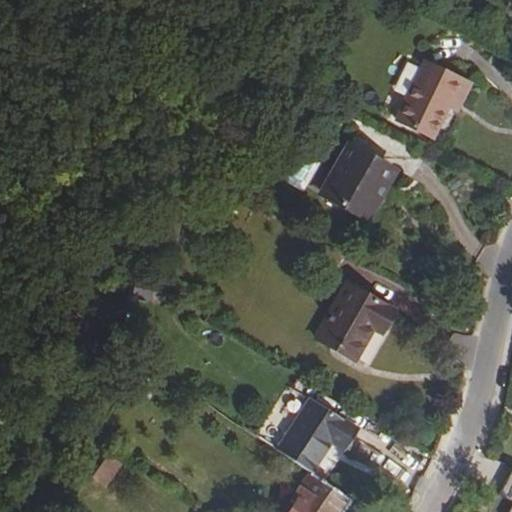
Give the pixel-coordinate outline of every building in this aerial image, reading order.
[(423,64),(396,120),(432,137),(447,107),(451,98),(460,102),(468,85),(423,64)] [(456,111),(460,102),(451,98),(447,107),(456,111)] [(348,144),(333,170),(337,173),(324,197),(366,221),(385,189),(380,186),(390,168),(348,144)] [(132,286),(151,290),(155,277),(134,273),(132,286)] [(315,338),(355,361),(373,329),(381,334),(394,310),(346,283),(315,338)] [(298,417),(309,400),(297,393),(287,409),(298,417)] [(357,431),(310,399),(309,400),(298,417),(276,451),(308,473),(309,473),(331,441),(344,451),(357,431)] [(108,455),(91,477),(106,488),(122,465),(108,455)] [(498,496),(511,470),(486,457),(472,483),(498,496)] [(511,511),(511,470),(498,496),(511,503),(511,506),(509,511),(511,511)] [(342,511),(350,501),(309,473),(308,473),(292,497),(295,499),(286,511),(342,511)]
